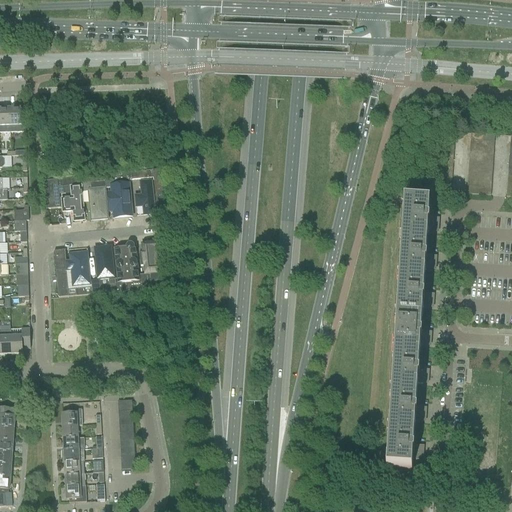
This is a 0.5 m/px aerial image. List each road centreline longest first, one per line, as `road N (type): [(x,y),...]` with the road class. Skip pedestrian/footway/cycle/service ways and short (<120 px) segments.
road 1 (primary): [(267,0),(226,511)]
road 2 (primary): [(266,511),(305,0)]
road 3 (primary): [(273,511),(378,42)]
road 4 (primary): [(192,34),(219,511)]
road 5 (residential): [(41,372),(36,252),(43,241),(155,230)]
road 6 (residential): [(145,511),(159,487),(136,381),(115,370),(41,372)]
road 7 (residential): [(443,511),(455,341),(511,342)]
road 8 (secondary): [(193,3),(0,9)]
road 9 (secondary): [(0,24),(192,34)]
road 10 (secondary): [(192,34),(378,42)]
road 11 (secondary): [(379,10),(193,3)]
road 12 (secondary): [(378,42),(511,47)]
road 13 (secondary): [(511,19),(379,10)]
